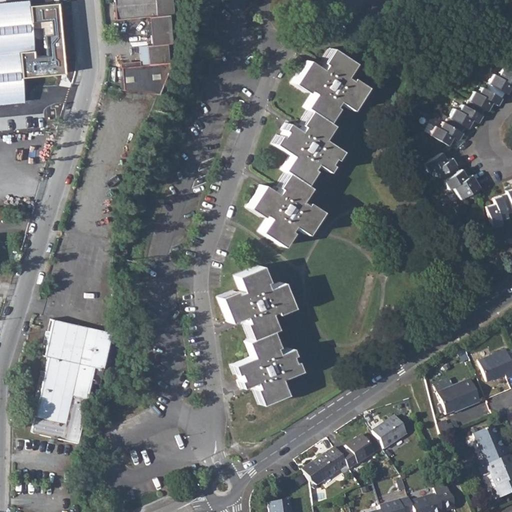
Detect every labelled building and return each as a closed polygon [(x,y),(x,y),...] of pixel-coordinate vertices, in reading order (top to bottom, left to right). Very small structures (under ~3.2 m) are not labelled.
[(48,0),(0,0),(0,103),(21,101),(19,73),(55,70),(48,0)] [(170,0),(112,0),(115,19),(147,17),(149,45),(144,45),(146,64),(139,65),(119,67),(121,89),(156,94),(167,69),(166,44),(170,44),(168,14),(172,14),(170,0)] [(137,46),(139,65),(146,64),(144,45),(137,46)] [(274,194),(261,185),(246,207),(260,216),(262,214),(267,217),(258,231),(281,245),(290,232),(287,230),(291,225),(305,234),(319,211),(306,202),(304,205),(298,201),(307,187),(303,184),(312,170),(310,168),(313,163),(326,171),(329,165),(327,164),(331,158),(333,159),(339,151),(321,139),(330,125),(326,122),(334,108),(332,106),(336,101),(350,110),(364,87),(350,78),(349,80),(344,77),(352,63),(329,48),(320,62),(323,64),(319,69),(305,60),(291,83),(305,92),(306,90),(311,93),(303,107),(307,110),(298,124),(301,126),(297,132),(285,123),(281,129),(283,131),(279,137),(277,135),(271,144),(289,155),(281,169),(285,172),(276,186),(278,188),(274,194)] [(491,74),(486,83),(504,92),(506,94),(511,85),(511,69),(503,64),(496,77),(491,74)] [(472,92),(467,100),(483,109),(487,111),(492,103),(496,105),(504,92),(486,83),(483,88),(480,87),(476,94),(472,92)] [(453,108),(447,117),(464,126),(467,128),(472,119),(476,121),(483,109),(467,100),(464,106),(461,104),(457,110),(453,108)] [(432,126),(427,134),(447,145),(452,137),(456,139),(464,126),(447,117),(444,123),(441,121),(437,128),(432,126)] [(438,174),(441,180),(458,170),(451,158),(446,161),(440,152),(421,163),(427,172),(431,170),(435,176),(438,174)] [(458,170),(441,180),(447,188),(451,186),(458,199),(478,187),(470,175),(465,178),(460,169),(458,170)] [(511,212),(506,194),(492,198),(493,204),(484,206),(491,227),(500,224),(499,220),(507,217),(506,214),(511,212)] [(217,296),(227,321),(243,315),(245,322),(243,323),(249,338),(243,340),(250,356),(230,364),(234,373),(236,372),(239,379),(236,380),(239,387),(253,381),(256,387),(252,388),(259,403),(284,393),(278,378),(298,370),(294,360),(291,361),(289,354),(291,353),(288,347),(275,352),(272,347),(275,346),(269,330),(274,328),(268,313),(274,310),(275,313),(290,307),(280,282),(265,287),(262,282),(265,281),(259,265),(234,275),(240,291),(234,293),(233,290),(217,296)] [(98,315),(104,316),(109,302),(103,300),(98,315)] [(111,333),(51,319),(43,356),(47,357),(33,416),(34,416),(31,431),(76,442),(87,397),(86,396),(89,381),(98,384),(111,333)] [(503,350),(476,361),(484,381),(502,374),(504,378),(511,374),(511,371),(511,370),(511,349),(504,353),(503,350)] [(467,380),(435,393),(444,416),(455,411),(456,412),(477,403),(467,380)] [(392,417),(370,432),(381,450),(404,434),(392,417)] [(478,462),(479,467),(505,456),(499,440),(498,440),(496,441),(494,435),(491,427),(472,435),(482,460),(478,462)] [(346,451),(338,456),(344,466),(347,470),(372,453),(360,436),(343,447),(346,451)] [(333,448),(300,471),(307,482),(314,486),(344,466),(338,456),(333,448)] [(479,467),(477,468),(481,477),(488,474),(494,487),(489,489),(494,500),(511,492),(511,474),(508,465),(511,464),(507,455),(505,456),(479,467)] [(433,494),(407,502),(410,511),(438,511),(452,508),(443,485),(432,489),(433,494)] [(119,496),(109,499),(112,507),(121,503),(121,501),(119,496)] [(391,502),(377,506),(378,511),(410,511),(407,502),(406,498),(391,502)] [(266,504),(266,511),(288,511),(287,501),(266,504)]
